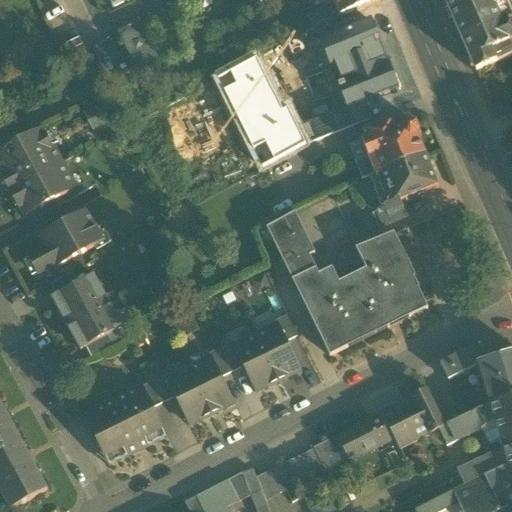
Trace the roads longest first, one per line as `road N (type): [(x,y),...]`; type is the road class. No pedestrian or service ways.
road 1 (residential): [(107,511),(511,308)]
road 2 (secondary): [(409,0),(511,244)]
road 3 (residential): [(104,511),(0,303)]
